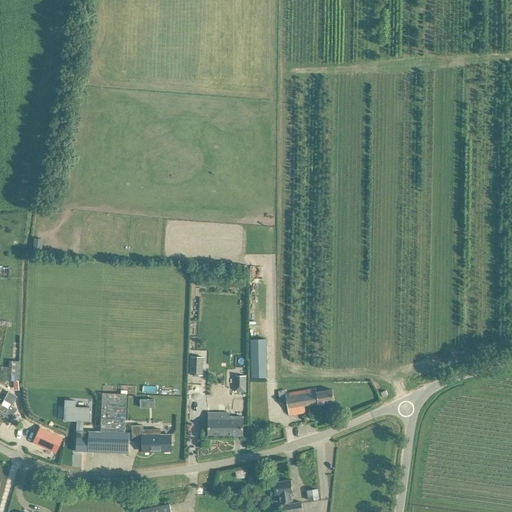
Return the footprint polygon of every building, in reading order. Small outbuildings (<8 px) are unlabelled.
[(228,284),(229,360),(254,360),(254,350),(253,350),(253,290),(247,290),(247,287),(238,287),(237,284),(228,284)] [(272,348),(272,330),(258,330),(259,348),(272,348)] [(190,356),(190,373),(202,373),(203,357),(190,356)] [(9,361),(9,375),(19,376),(19,362),(9,361)] [(246,376),(236,376),(236,392),(246,392),(246,376)] [(334,401),(333,391),(332,390),(316,392),(316,388),(286,393),(285,390),(278,391),(278,394),(280,403),(287,402),(289,415),(305,413),(304,406),(334,401)] [(0,404),(0,423),(0,424),(3,419),(9,422),(16,409),(11,406),(12,405),(17,396),(9,391),(4,400),(4,401),(1,405),(0,404)] [(75,430),(75,451),(129,453),(130,433),(125,433),(127,394),(99,393),(97,431),(75,430)] [(66,403),(65,419),(87,420),(88,410),(73,409),(74,403),(66,403)] [(229,413),(222,413),(208,413),(208,435),(242,435),(243,417),(229,417),(229,413)] [(169,441),(169,435),(160,435),(160,430),(143,430),(143,426),(133,426),(133,442),(142,442),(143,452),(152,452),(152,450),(162,450),(162,452),(171,451),(171,441),(169,441)] [(41,427),(37,434),(61,445),(63,437),(41,427)] [(314,488),(325,485),(323,479),(313,481),(314,488)] [(291,493),(293,493),(291,480),(276,482),(278,495),(279,495),(281,503),(292,501),(291,493)] [(281,511),(303,511),(301,502),(281,505),(281,511)]
